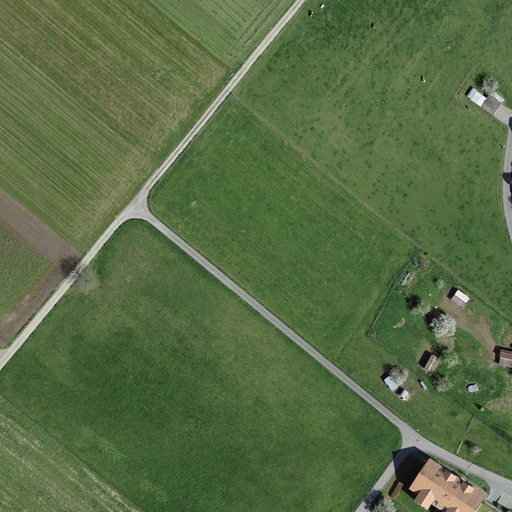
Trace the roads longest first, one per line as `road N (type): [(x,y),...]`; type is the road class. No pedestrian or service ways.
road 1 (track): [(300,0),(0,366)]
road 2 (track): [(415,438),(134,204)]
road 3 (residential): [(511,484),(415,438),(360,511)]
